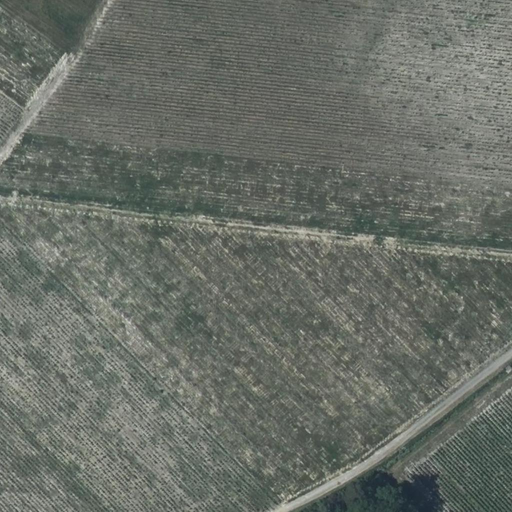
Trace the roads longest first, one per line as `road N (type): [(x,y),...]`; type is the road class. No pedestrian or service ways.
road 1 (track): [(285,511),(380,462),(511,355)]
road 2 (track): [(0,152),(106,0)]
